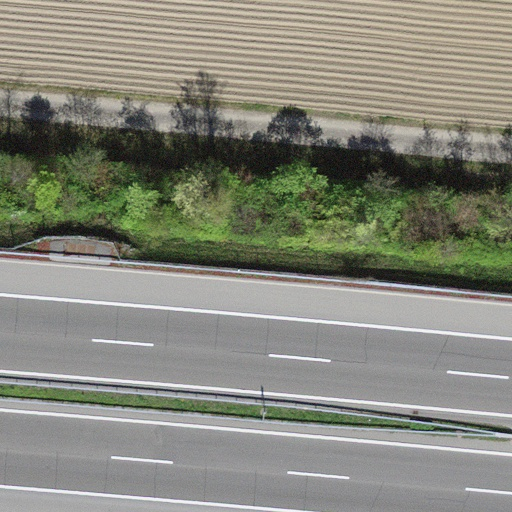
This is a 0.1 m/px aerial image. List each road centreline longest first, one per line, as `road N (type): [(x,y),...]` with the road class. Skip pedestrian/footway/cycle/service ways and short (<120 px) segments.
road 1 (motorway): [(511,378),(0,332)]
road 2 (motorway): [(0,448),(511,493)]
